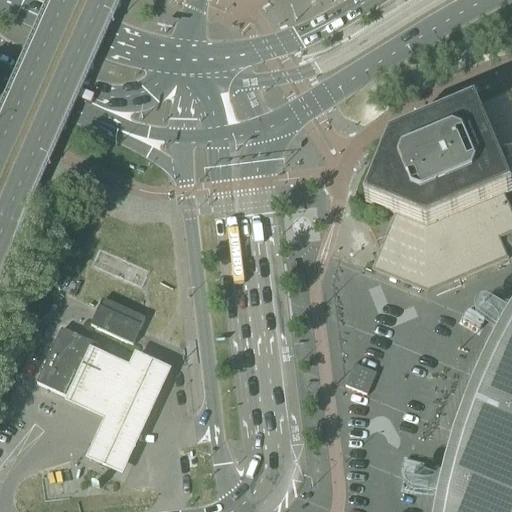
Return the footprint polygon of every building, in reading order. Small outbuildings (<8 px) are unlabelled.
[(511,511),(511,100),(479,114),(476,108),(390,144),(365,206),(394,217),(393,220),(381,226),(386,238),(372,272),(427,294),(458,281),(458,282),(508,261),(500,241),(511,236),(511,215),(508,206),(505,198),(511,194),(511,193),(501,167),(511,161),(511,332),(511,333),(505,345),(498,358),(492,371),(485,384),(480,397),(474,410),(469,423),(464,436),(459,450),(455,464),(451,477),(447,491),(444,505),(442,511),(511,511)] [(511,314),(480,296),(469,316),(505,337),(511,324),(511,314)] [(103,299),(91,326),(134,346),(147,319),(103,299)] [(129,478),(171,368),(135,354),(131,365),(89,350),(92,341),(60,329),(37,390),(105,416),(88,462),(129,478)] [(348,384),(361,389),(365,377),(353,372),(348,384)] [(406,472),(404,493),(443,498),(446,476),(406,472)]
